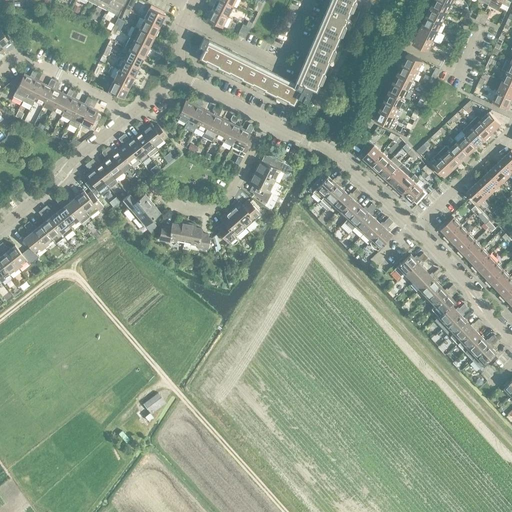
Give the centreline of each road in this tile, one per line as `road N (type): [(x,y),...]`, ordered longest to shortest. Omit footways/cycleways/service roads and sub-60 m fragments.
road 1 (track): [(286,511),(169,384),(148,390),(120,415)]
road 2 (residential): [(152,178),(169,200),(214,208),(234,191),(269,119)]
road 3 (residential): [(0,228),(132,112)]
road 4 (residential): [(185,18),(277,61),(286,57),(309,0)]
road 5 (residential): [(511,340),(414,229)]
road 6 (residential): [(414,229),(511,131)]
road 7 (residential): [(339,157),(403,45)]
